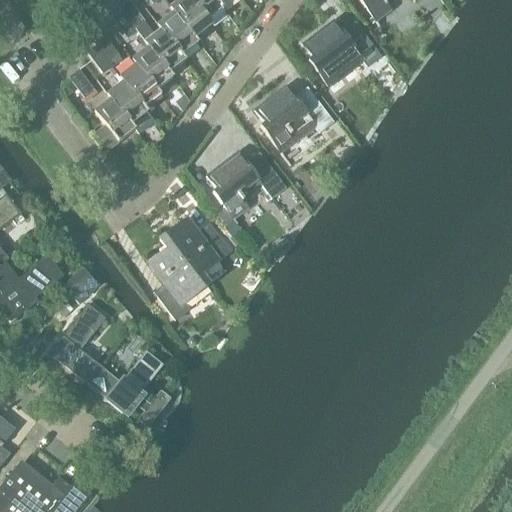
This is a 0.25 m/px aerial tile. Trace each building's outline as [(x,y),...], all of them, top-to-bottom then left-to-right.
[(173,13),(193,39),(210,27),(206,22),(189,0),(179,0),(169,9),(172,14),(173,13)] [(189,0),(206,22),(222,9),(219,4),(215,0),(189,0)] [(357,0),(375,23),(390,12),(384,5),(386,4),(383,0),(410,0),(413,3),(418,0),(357,0)] [(128,2),(118,10),(120,12),(133,30),(143,23),(128,2)] [(135,33),(133,30),(120,12),(111,19),(126,40),(135,33)] [(161,30),(181,56),(197,44),(193,39),(173,13),(172,14),(156,26),(160,31),(161,30)] [(300,46),(311,59),(307,62),(327,89),(342,77),(337,71),(338,69),(334,64),(352,50),(366,69),(380,58),(353,23),(340,33),(332,22),(300,46)] [(135,33),(147,48),(148,47),(168,74),(185,61),(181,56),(161,30),(160,31),(153,36),(143,23),(133,30),(135,33)] [(92,44),(94,47),(95,47),(109,65),(109,64),(118,57),(102,37),(92,44)] [(95,47),(94,47),(85,54),(101,75),(111,67),(109,64),(109,65),(95,47)] [(131,61),(134,66),(135,65),(155,91),(172,79),(168,74),(148,47),(147,48),(131,61)] [(118,78),(122,83),(123,82),(143,108),(159,96),(155,91),(135,65),(134,66),(118,78)] [(67,79),(83,100),(93,92),(78,71),(67,79)] [(105,95),(109,100),(110,100),(130,126),(147,113),(143,108),(123,82),(122,83),(105,95)] [(279,155),(313,129),(318,135),(332,124),(306,89),(292,99),(284,88),(253,112),(263,125),(259,128),(279,155)] [(110,100),(109,100),(93,113),(104,128),(94,135),(107,151),(134,131),(130,126),(110,100)] [(205,177),(215,191),(211,194),(231,220),(246,209),(241,202),(243,201),(238,195),(256,182),(270,201),(284,190),(258,154),(244,164),(236,154),(205,177)] [(2,173),(0,174),(0,190),(10,182),(2,173)] [(0,199),(0,264),(2,263),(3,263),(6,261),(0,252),(0,230),(19,216),(4,196),(0,199)] [(158,241),(166,251),(179,268),(187,262),(199,277),(217,263),(229,253),(211,230),(199,239),(185,220),(158,241)] [(179,268),(166,251),(147,265),(166,290),(156,299),(174,322),(188,312),(183,305),(207,287),(199,277),(187,262),(179,268)] [(0,264),(0,295),(0,296),(0,312),(9,324),(25,312),(26,305),(62,278),(47,258),(17,281),(3,263),(2,263),(0,264)] [(61,289),(70,297),(90,278),(81,270),(61,289)] [(90,278),(70,297),(78,306),(98,287),(90,278)] [(48,355),(85,385),(99,368),(79,352),(104,320),(87,306),(48,355)] [(99,368),(85,385),(123,415),(162,367),(145,353),(119,384),(99,368)] [(135,422),(146,430),(169,401),(159,392),(135,422)] [(0,447),(14,431),(0,419),(0,447)] [(0,486),(0,511),(15,511),(16,511),(76,511),(90,495),(74,483),(69,489),(57,479),(51,487),(20,461),(0,486)]
